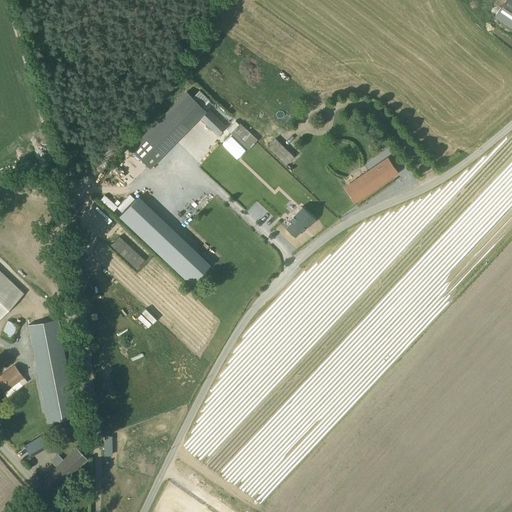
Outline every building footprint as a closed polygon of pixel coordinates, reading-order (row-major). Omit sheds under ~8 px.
[(511,0),(505,0),(494,17),(511,29),(511,0)] [(149,168),(206,111),(186,91),(129,148),(149,168)] [(226,127),(208,109),(199,119),(217,136),(226,127)] [(247,150),(256,140),(257,141),(236,121),(239,124),(230,133),(247,150)] [(371,132),(366,136),(372,144),(377,140),(371,132)] [(293,157),(274,139),(267,146),(286,165),(293,157)] [(343,187),(353,202),(397,172),(387,157),(343,187)] [(322,169),(317,164),(312,168),(317,174),(322,169)] [(278,222),(303,201),(291,187),(298,181),(293,174),(260,202),(278,222)] [(116,203),(121,207),(131,194),(127,190),(116,203)] [(130,206),(140,196),(135,191),(126,202),(130,206)] [(209,267),(140,201),(125,217),(123,219),(192,285),(194,283),(209,267)] [(285,228),(294,237),(314,219),(301,206),(288,220),(290,222),(285,228)] [(0,317),(23,293),(0,272),(0,317)] [(0,335),(0,337),(13,343),(14,343),(16,338),(14,337),(19,326),(7,320),(0,335)] [(56,321),(29,327),(46,421),(74,416),(56,321)] [(14,366),(0,375),(0,388),(7,397),(27,382),(14,366)] [(23,447),(30,458),(51,446),(50,445),(55,442),(50,433),(44,435),(23,447)] [(53,490),(86,459),(76,447),(62,460),(57,454),(50,461),(55,467),(42,479),(53,490)]
